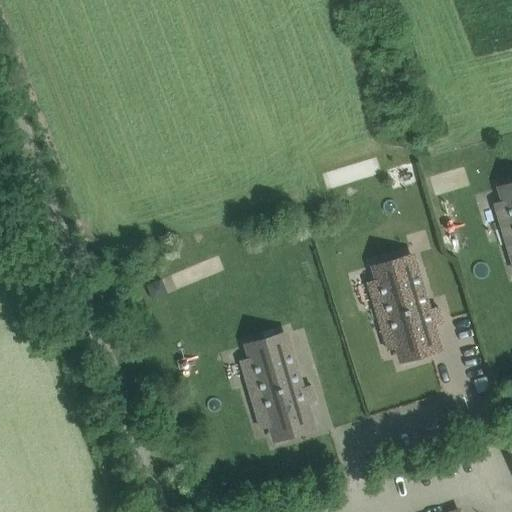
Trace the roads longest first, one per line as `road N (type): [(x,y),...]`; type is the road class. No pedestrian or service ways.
road 1 (unclassified): [(165,511),(0,68)]
road 2 (unknown): [(338,511),(476,467)]
